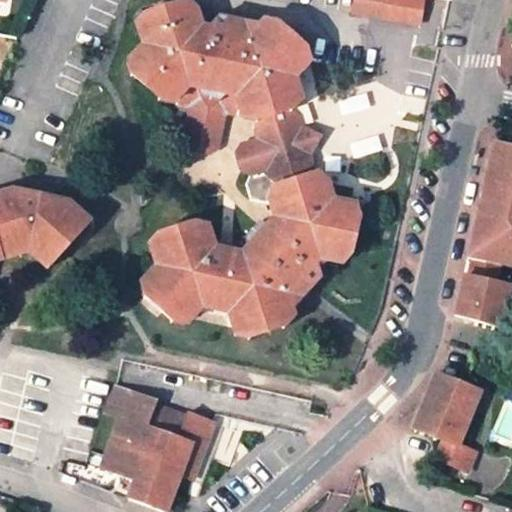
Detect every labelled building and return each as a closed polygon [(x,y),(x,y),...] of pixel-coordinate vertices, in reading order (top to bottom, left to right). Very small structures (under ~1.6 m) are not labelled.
[(317,180),(308,168),(310,162),(305,149),(313,142),(311,131),(299,124),(296,114),(289,108),(286,97),(298,83),(294,70),(304,57),(301,43),(281,28),(268,24),(262,29),(218,19),(206,32),(188,0),(147,14),(154,32),(141,37),(145,45),(135,56),(146,69),(135,79),(157,102),(165,96),(182,99),(188,110),(240,119),(245,112),(259,117),(261,125),(256,130),(260,139),(243,144),(236,157),(243,172),(254,174),(246,186),(252,200),(270,206),(274,217),(239,253),(211,248),(202,227),(185,223),(186,230),(162,237),(158,232),(148,244),(156,264),(141,283),(142,298),(147,294),(171,317),(170,321),(186,323),(201,305),(229,310),(233,331),(249,334),(253,328),(279,320),(284,323),(294,314),(290,304),(318,275),(316,262),(325,251),(336,256),(344,247),(351,249),(357,214),(350,213),(344,203),(333,201),(325,179),(317,180)] [(360,0),(358,14),(362,15),(361,18),(411,27),(411,23),(421,25),(425,0),(360,0)] [(511,146),(493,141),(482,189),(494,191),(490,209),(479,206),(468,256),(475,258),(471,278),(464,277),(456,315),(501,329),(509,288),(495,284),(499,265),(511,267),(511,146)] [(0,258),(21,252),(23,245),(41,249),(38,256),(51,265),(91,222),(71,203),(38,196),(11,191),(0,194),(0,258)] [(318,275),(336,256),(325,251),(316,262),(318,275)] [(419,420),(415,430),(445,442),(439,462),(469,474),(477,454),(458,446),(479,394),(437,376),(431,391),(419,420)] [(128,496),(167,510),(179,476),(191,481),(203,448),(213,420),(195,414),(193,419),(161,407),(163,402),(138,392),(111,469),(134,479),(128,496)]
